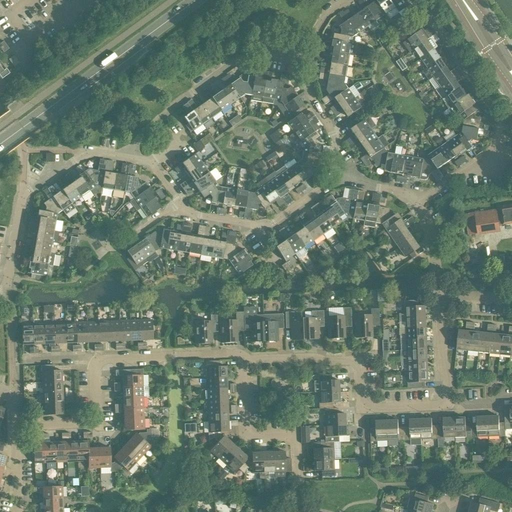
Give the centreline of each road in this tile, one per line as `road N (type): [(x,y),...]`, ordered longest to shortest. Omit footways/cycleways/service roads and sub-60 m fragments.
road 1 (residential): [(416,0),(499,126),(497,147),(414,201)]
road 2 (secondary): [(0,142),(200,0)]
road 3 (residential): [(441,407),(359,409),(356,361),(244,358)]
road 4 (residential): [(309,58),(249,52),(165,113),(129,153)]
road 5 (residential): [(293,511),(296,447),(290,436),(247,437),(244,358)]
road 6 (residential): [(180,204),(191,215),(259,230),(339,176)]
road 7 (residential): [(16,430),(99,427),(97,359)]
road 8 (residential): [(244,358),(97,359)]
road 9 (residential): [(309,58),(306,96),(332,134),(339,176)]
road 10 (residential): [(23,196),(87,151),(129,153)]
